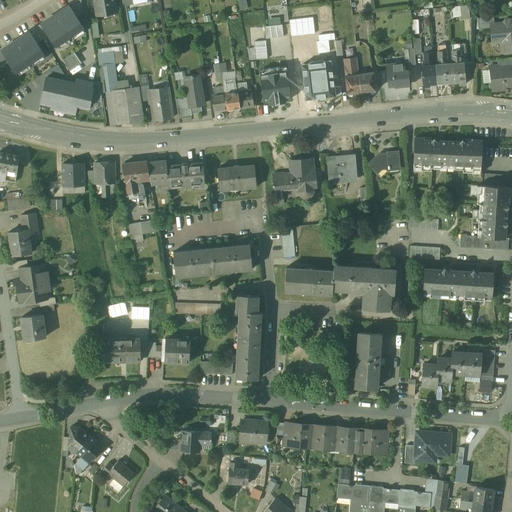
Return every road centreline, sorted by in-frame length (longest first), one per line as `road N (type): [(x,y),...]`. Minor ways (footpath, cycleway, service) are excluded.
road 1 (tertiary): [(0,116),(97,140),(147,140),(436,112),(511,115)]
road 2 (residential): [(500,418),(270,401)]
road 3 (residential): [(270,401),(175,394),(97,404)]
road 4 (residential): [(19,417),(0,274)]
